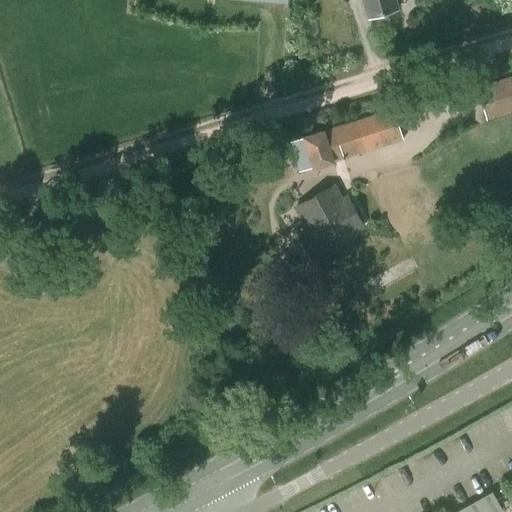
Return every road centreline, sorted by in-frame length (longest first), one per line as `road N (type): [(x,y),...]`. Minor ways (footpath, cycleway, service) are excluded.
road 1 (track): [(511,42),(0,199)]
road 2 (primary): [(164,511),(511,292)]
road 3 (unclassified): [(254,511),(511,369)]
road 4 (unknown): [(373,511),(505,445)]
